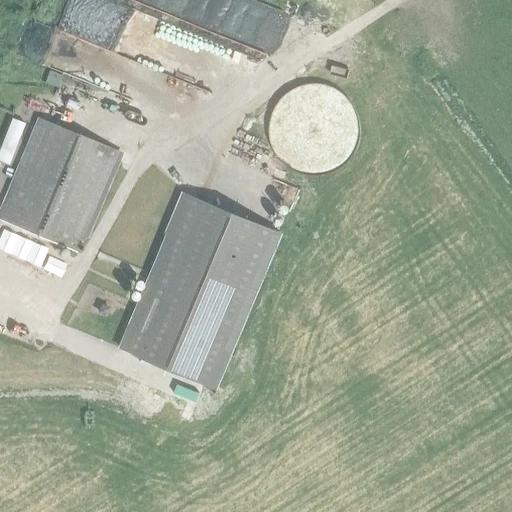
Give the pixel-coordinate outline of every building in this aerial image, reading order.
[(216,0),(142,0),(226,34),(237,8),(216,0)] [(31,56),(56,64),(50,81),(65,86),(82,38),(50,27),(46,39),(37,36),(31,56)] [(127,61),(124,73),(152,80),(155,68),(127,61)] [(87,238),(122,154),(37,118),(3,200),(0,206),(0,220),(76,253),(83,236),(87,238)] [(218,391),(284,235),(183,192),(117,348),(218,391)] [(23,400),(43,351),(46,344),(24,335),(14,359),(0,391),(23,400)]
